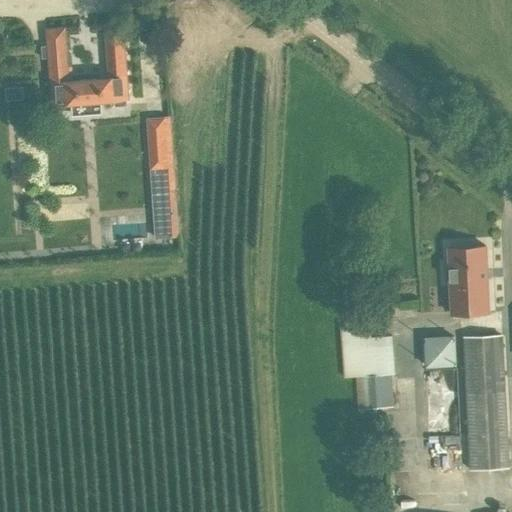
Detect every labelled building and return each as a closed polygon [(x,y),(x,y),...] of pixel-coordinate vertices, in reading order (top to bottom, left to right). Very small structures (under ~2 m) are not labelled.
[(53,105),(128,99),(123,23),(105,24),(109,72),(69,74),(65,27),(47,28),(53,105)] [(23,86),(9,87),(9,97),(23,96),(23,86)] [(148,118),(152,168),(169,167),(165,117),(148,118)] [(450,245),(453,312),(491,310),(488,244),(450,245)] [(395,406),(392,373),(396,373),(394,335),(372,336),(371,321),(341,323),(346,376),(355,375),(358,409),(395,406)] [(457,363),(456,333),(425,333),(426,363),(457,363)] [(464,335),(470,468),(511,466),(504,333),(464,335)]
